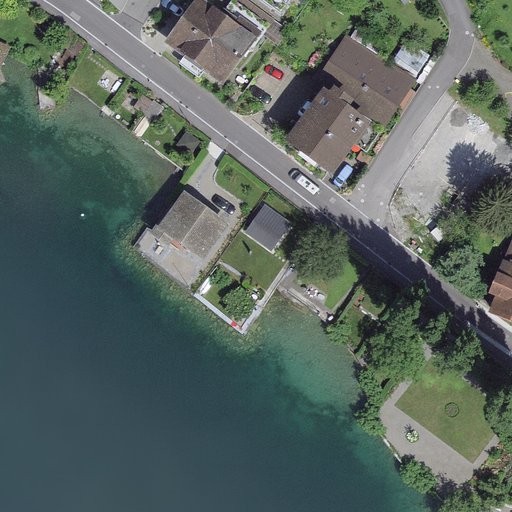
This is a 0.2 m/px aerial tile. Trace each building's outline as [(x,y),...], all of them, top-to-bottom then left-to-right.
[(251,42),(199,4),(170,44),(222,81),(251,42)] [(317,86),(325,92),(290,144),(334,173),(353,144),(365,153),(412,83),(348,40),(317,86)] [(406,41),(393,61),(418,77),(431,57),(406,41)] [(141,95),(133,107),(153,121),(161,109),(141,95)] [(187,132),(177,145),(190,155),(201,143),(187,132)] [(228,223),(182,193),(161,224),(154,235),(174,248),(178,241),(204,259),(211,248),(228,223)] [(292,224),(264,205),(246,232),(274,250),(292,224)] [(511,320),(511,241),(489,293),(494,295),(487,310),(511,320)]
